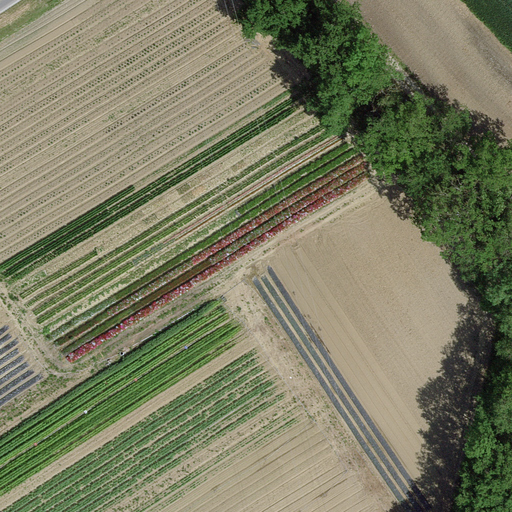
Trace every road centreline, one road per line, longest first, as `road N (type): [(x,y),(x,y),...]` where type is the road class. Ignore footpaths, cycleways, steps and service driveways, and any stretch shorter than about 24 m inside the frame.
road 1 (track): [(231,0),(388,175),(0,487)]
road 2 (track): [(328,0),(511,201)]
